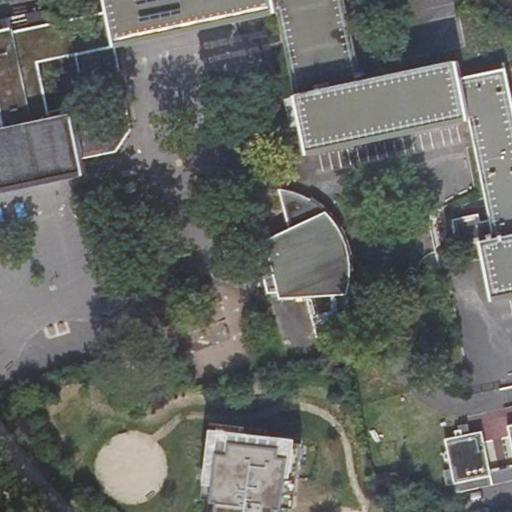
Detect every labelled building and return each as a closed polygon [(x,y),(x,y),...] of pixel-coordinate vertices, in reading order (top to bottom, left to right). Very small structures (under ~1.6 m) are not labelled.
[(0,191),(85,173),(83,159),(117,151),(132,128),(124,95),(57,110),(46,61),(84,53),(90,76),(119,70),(114,46),(277,12),(309,154),(471,121),(496,239),(483,243),(495,299),(511,295),(511,95),(507,70),(463,78),(460,63),(362,82),(344,0),(104,0),(107,12),(12,32),(11,28),(0,30),(0,111),(4,130),(0,131),(0,191)] [(295,191),(280,188),(291,228),(267,239),(268,245),(259,250),(270,291),(280,291),(282,297),(309,297),(320,336),(330,327),(338,317),(345,305),(350,292),(339,293),(340,289),(341,285),(342,282),(342,278),(342,274),(343,270),(343,267),(342,263),(342,260),(346,259),(345,250),(342,242),(337,243),(336,240),(335,239),(334,236),(333,234),(331,231),(330,229),(328,227),(326,224),(324,222),(322,220),(320,218),(319,217),(318,216),(329,211),(317,202),(305,195),(295,191)] [(341,227),(329,211),(318,216),(319,217),(320,218),(322,220),(324,222),(326,224),(328,227),(330,229),(331,231),(333,234),(334,236),(335,239),(336,240),(337,243),(342,242),(345,250),(346,259),(342,260),(342,263),(343,267),(343,270),(342,274),(342,278),(342,282),(341,285),(340,289),(339,293),(350,292),(353,271),(350,250),(341,227)] [(471,422),(462,423),(463,428),(465,427),(466,433),(473,431),(471,422)] [(511,423),(473,431),(466,433),(465,427),(463,428),(459,428),(460,434),(449,437),(455,466),(459,481),(461,490),(498,482),(495,468),(511,464),(511,423)] [(263,511),(275,437),(207,430),(200,496),(198,511),(263,511)] [(455,466),(448,468),(451,483),(459,481),(455,466)]
